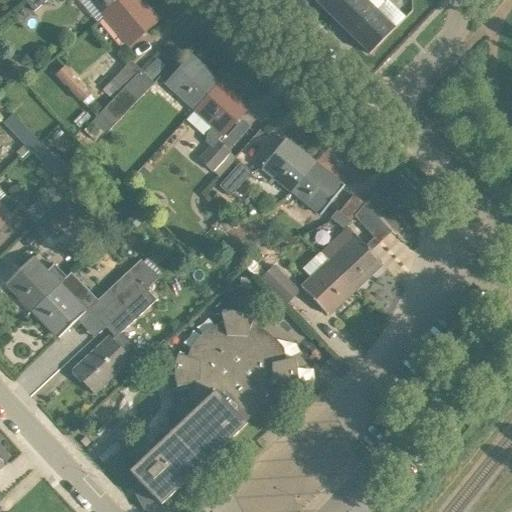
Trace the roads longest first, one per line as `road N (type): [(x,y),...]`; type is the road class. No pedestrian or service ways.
road 1 (residential): [(332,511),(511,328)]
road 2 (residential): [(511,240),(391,111)]
road 3 (residential): [(391,111),(267,0)]
road 4 (residential): [(105,511),(0,398)]
road 5 (residential): [(391,111),(455,32),(458,0)]
